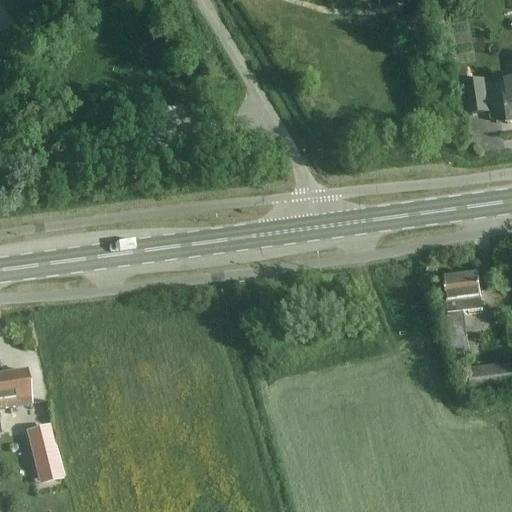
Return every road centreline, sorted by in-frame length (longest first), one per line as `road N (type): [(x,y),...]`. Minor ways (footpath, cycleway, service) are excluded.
road 1 (secondary): [(0,266),(311,228)]
road 2 (unclassified): [(203,0),(301,172),(311,228)]
road 3 (secondary): [(311,228),(511,201)]
